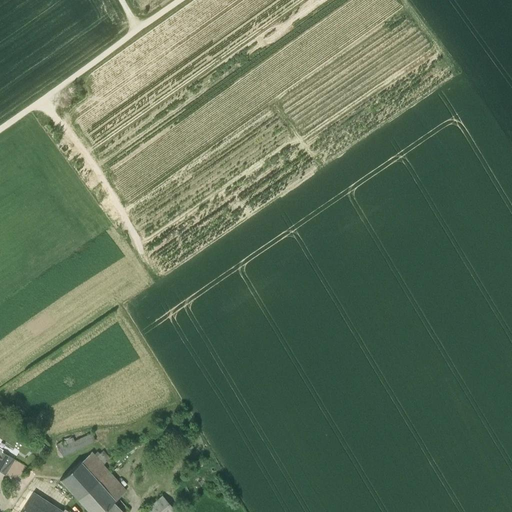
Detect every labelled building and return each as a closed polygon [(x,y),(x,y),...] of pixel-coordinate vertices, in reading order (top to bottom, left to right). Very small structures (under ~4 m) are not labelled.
[(41,442),(33,452),(38,456),(47,447),(41,442)] [(0,469),(8,455),(2,451),(0,453),(0,469)] [(77,499),(98,480),(81,461),(60,479),(77,499)] [(116,500),(98,480),(77,499),(88,511),(101,511),(102,511),(101,511),(126,511),(129,510),(120,499),(115,503),(114,501),(116,500)] [(63,511),(64,511),(34,491),(20,511),(63,511)] [(143,511),(173,511),(175,511),(162,496),(143,511)]
